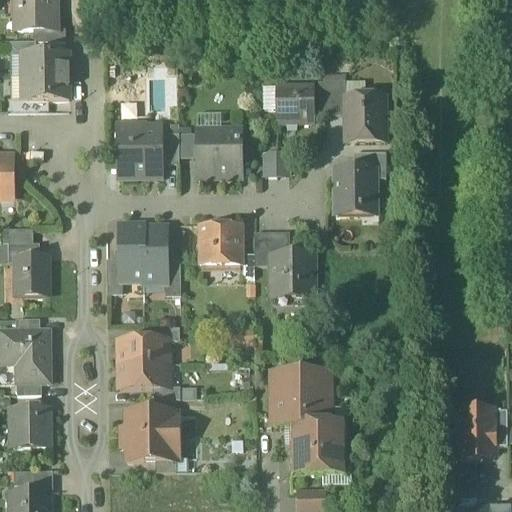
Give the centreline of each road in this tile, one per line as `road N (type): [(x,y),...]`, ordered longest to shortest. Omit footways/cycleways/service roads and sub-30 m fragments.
road 1 (residential): [(89,511),(89,207)]
road 2 (residential): [(89,207),(314,207)]
road 3 (residential): [(89,130),(90,0)]
